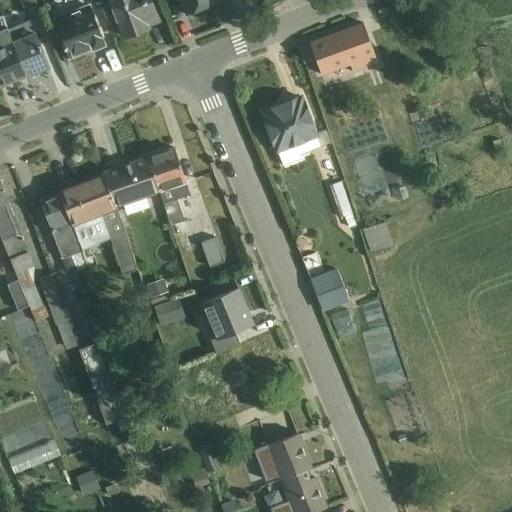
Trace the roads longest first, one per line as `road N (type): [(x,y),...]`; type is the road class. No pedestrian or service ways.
road 1 (residential): [(382,511),(198,61)]
road 2 (residential): [(198,61),(0,139)]
road 3 (residential): [(354,0),(198,61)]
